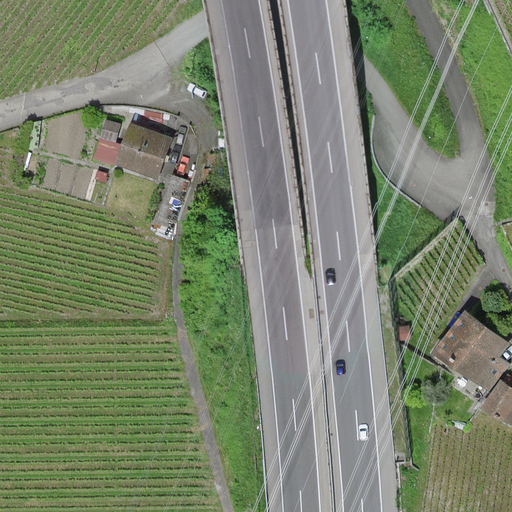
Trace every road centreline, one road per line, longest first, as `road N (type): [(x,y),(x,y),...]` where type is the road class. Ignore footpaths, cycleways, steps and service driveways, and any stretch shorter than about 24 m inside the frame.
road 1 (unclassified): [(0,116),(102,83),(221,17),(249,12),(289,20),(371,81),(421,159),(474,197),(511,289)]
road 2 (motorway): [(240,0),(275,237),(302,511)]
road 3 (motorway): [(365,511),(351,329),(308,0)]
road 4 (track): [(228,511),(178,311),(183,230),(204,157),(203,118),(194,105),(122,74)]
